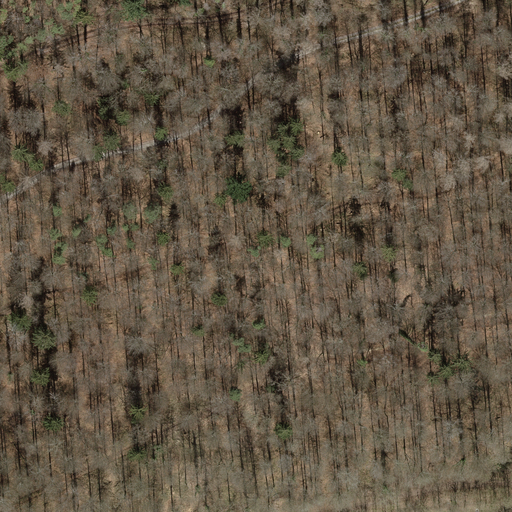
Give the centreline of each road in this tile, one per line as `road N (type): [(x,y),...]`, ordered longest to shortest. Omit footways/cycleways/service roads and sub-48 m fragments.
road 1 (track): [(7,511),(299,365),(389,352),(425,332),(511,316)]
road 2 (track): [(0,315),(194,253),(261,249),(372,202),(446,191),(511,156)]
road 3 (track): [(0,201),(75,160),(180,138),(304,57),(460,0)]
road 4 (track): [(0,68),(96,32),(243,14),(280,0)]
